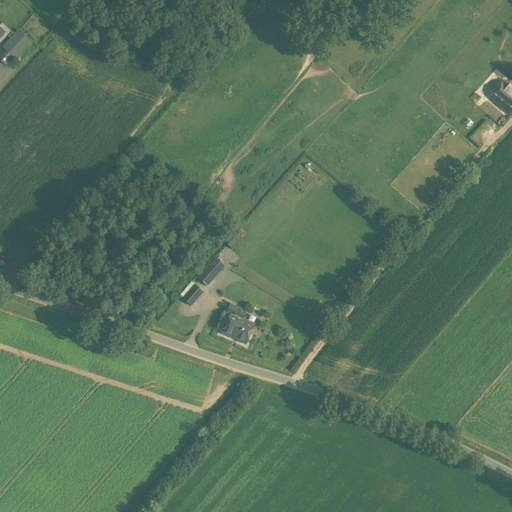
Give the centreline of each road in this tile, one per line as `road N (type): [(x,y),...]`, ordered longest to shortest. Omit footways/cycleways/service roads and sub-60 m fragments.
road 1 (unclassified): [(511,474),(346,402),(0,286)]
road 2 (track): [(291,384),(511,118)]
